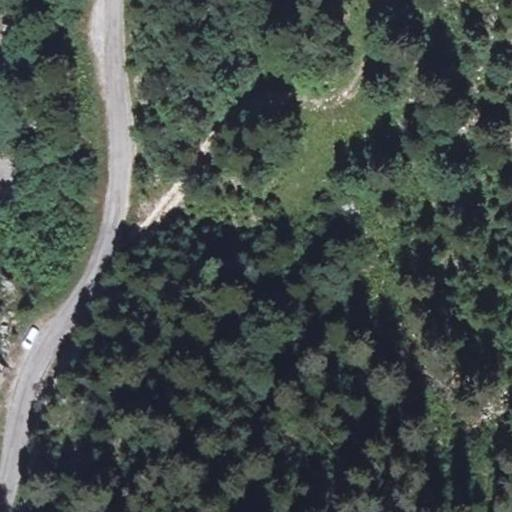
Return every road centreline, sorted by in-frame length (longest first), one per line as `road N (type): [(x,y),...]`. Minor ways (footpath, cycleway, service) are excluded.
road 1 (unclassified): [(111,0),(116,147),(104,223),(90,264),(22,383),(0,474)]
road 2 (track): [(90,264),(142,240),(249,102),(325,105),(366,82),(381,40),(382,0)]
